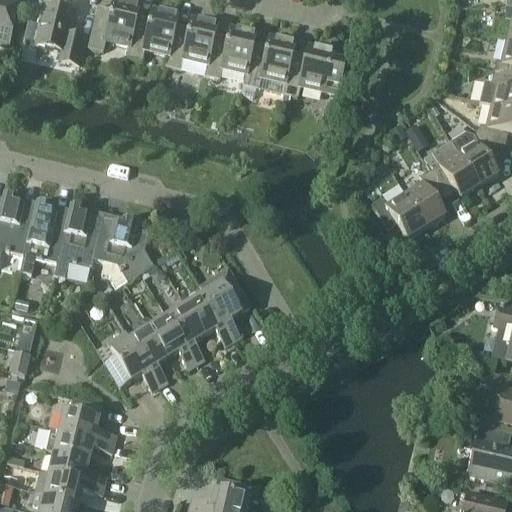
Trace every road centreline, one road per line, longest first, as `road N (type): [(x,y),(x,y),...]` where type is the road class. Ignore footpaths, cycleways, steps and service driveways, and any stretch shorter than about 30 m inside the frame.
road 1 (residential): [(311,365),(215,210),(0,158)]
road 2 (residential): [(311,365),(173,444),(147,511)]
road 3 (residential): [(511,250),(311,365)]
